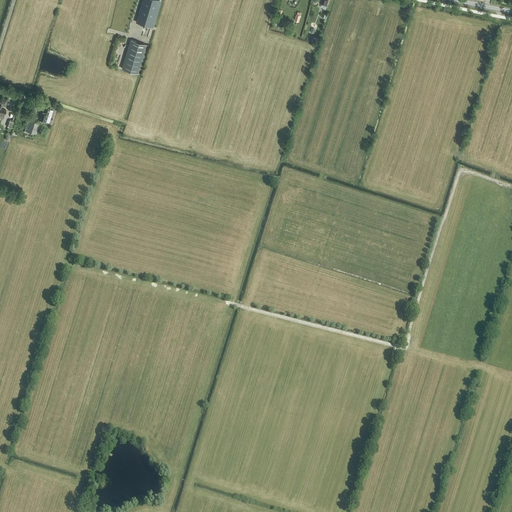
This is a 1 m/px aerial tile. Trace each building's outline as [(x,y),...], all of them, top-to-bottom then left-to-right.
[(151,27),(159,0),(157,0),(143,0),(136,22),(151,27)] [(139,74),(148,45),(131,39),(121,69),(139,74)] [(49,122),(53,110),(50,109),(50,108),(46,106),(46,107),(46,108),(45,107),(43,111),(41,110),(38,119),(49,122)] [(36,134),(40,122),(29,119),(26,131),(36,134)] [(12,131),(14,122),(8,120),(6,126),(8,127),(7,129),(12,131)]
